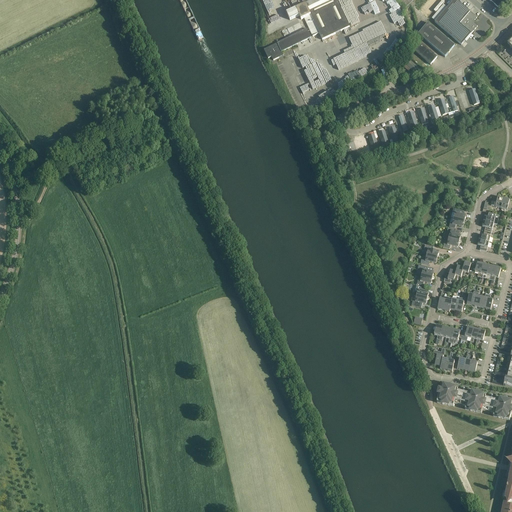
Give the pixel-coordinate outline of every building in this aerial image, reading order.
[(350,28),(336,0),(320,0),(319,1),(318,0),(313,0),(305,4),(305,5),(296,9),(296,8),(288,12),(291,19),(299,16),(301,20),(304,19),(313,37),(319,34),(322,40),(350,28)] [(429,18),(442,0),(420,0),(415,6),(420,10),(418,13),(421,15),(423,13),(429,18)] [(454,0),(448,8),(444,5),(432,19),(435,23),(461,45),(478,27),(475,24),(474,24),(474,21),(475,21),(477,18),(470,13),(455,0),(454,0)] [(401,7),(388,12),(395,31),(408,26),(401,7)] [(354,10),(346,14),(350,23),(358,18),(354,10)] [(418,34),(426,41),(445,58),(455,46),(436,30),(428,23),(418,34)] [(264,50),(268,59),(272,57),(273,61),(283,56),(282,52),(311,38),(307,29),(264,50)] [(422,45),(416,52),(431,65),(437,58),(422,45)] [(403,67),(409,72),(411,69),(418,76),(422,71),(409,60),(403,67)] [(469,92),(474,106),(480,104),(475,90),(469,92)] [(460,95),(464,108),(468,107),(464,93),(460,95)] [(453,96),(449,98),(454,112),(458,111),(453,96)] [(443,116),(448,114),(444,100),(438,102),(443,116)] [(428,108),(433,122),(439,120),(438,117),(435,108),(434,106),(428,108)] [(423,126),(428,124),(424,109),(418,111),(423,126)] [(407,115),(412,129),(418,127),(413,113),(407,115)] [(404,116),(398,118),(403,132),(408,130),(404,116)] [(400,143),(395,128),(389,130),(394,144),(400,143)] [(389,146),(385,132),(379,133),(383,148),(389,146)] [(379,149),(374,135),(368,137),(373,151),(379,149)] [(365,138),(359,140),(363,154),(369,152),(365,138)] [(495,204),(492,203),(491,206),(495,207),(501,209),(504,199),(498,197),(497,202),(496,201),(495,204)] [(511,202),(509,202),(510,200),(504,199),(501,209),(511,211),(511,210),(511,202)] [(465,222),(466,216),(463,215),(464,212),(454,209),(453,213),(455,213),(454,219),(465,222)] [(485,217),(483,222),(494,225),(497,226),(499,216),(489,213),(488,218),(485,217)] [(450,224),(449,228),(455,229),(456,226),(463,228),(465,222),(454,219),(453,222),(450,224)] [(485,228),(484,232),(491,234),(492,230),(494,225),(483,222),(482,227),(485,228)] [(459,232),(448,229),(447,233),(445,239),(460,242),(461,236),(458,236),(459,232)] [(490,238),(491,234),(484,232),(483,237),(480,236),(479,241),(489,243),(490,238)] [(459,244),(460,242),(445,239),(444,244),(443,248),(450,249),(451,246),(458,248),(459,244)] [(488,249),(489,243),(479,241),(477,246),(481,247),(480,251),(487,253),(488,249)] [(428,253),(427,256),(438,258),(439,252),(433,251),(433,247),(425,245),(424,249),(426,252),(428,253)] [(422,260),(421,264),(429,266),(430,263),(436,264),(438,258),(427,256),(426,259),(425,258),(422,260)] [(468,275),(471,276),(472,273),(473,269),(470,268),(471,264),(466,263),(466,264),(465,264),(463,268),(464,268),(463,272),(462,276),(464,277),(465,273),(469,274),(468,275)] [(474,266),(473,269),(472,273),(475,274),(475,273),(479,274),(478,277),(480,278),(483,266),(482,265),(482,264),(477,263),(476,267),(474,266)] [(423,270),(422,276),(433,279),(434,273),(427,271),(427,268),(419,265),(418,269),(423,270)] [(489,266),(485,265),(485,266),(483,266),(480,278),(483,279),(483,275),(487,276),(489,266)] [(458,277),(461,278),(462,276),(463,272),(464,268),(463,268),(459,267),(459,268),(457,268),(456,272),(455,277),(455,280),(457,281),(458,277)] [(499,279),(501,269),(496,268),(496,269),(495,269),(492,281),(494,282),(495,278),(499,279)] [(452,272),(450,272),(449,276),(446,276),(444,282),(450,284),(451,281),(454,282),(455,280),(455,277),(456,272),(452,271),(452,272)] [(433,279),(422,276),(419,275),(418,281),(417,285),(423,286),(424,283),(431,285),(432,281),(433,279)] [(417,296),(428,299),(429,293),(424,292),(425,289),(416,286),(415,290),(416,292),(418,293),(417,296)] [(465,300),(464,304),(467,305),(472,306),(472,305),(473,305),(476,297),(477,292),(474,291),(473,296),(470,295),(469,298),(466,298),(465,300)] [(477,292),(476,297),(473,305),(475,306),(474,307),(479,308),(481,298),(478,297),(479,292),(477,292)] [(426,305),(428,299),(417,296),(413,295),(411,302),(413,302),(412,306),(421,309),(422,304),(426,305)] [(484,308),(485,308),(487,300),(488,296),(486,295),(485,299),(481,298),(479,308),(483,309),(484,308)] [(488,296),(487,300),(485,308),(486,309),(486,310),(491,311),(493,301),(490,300),(491,297),(488,296)] [(443,301),(440,300),(438,310),(442,311),(443,310),(444,310),(447,298),(444,298),(443,301)] [(452,303),(450,310),(455,311),(455,310),(456,311),(459,299),(457,298),(456,301),(452,301),(452,303)] [(459,299),(456,311),(457,311),(457,312),(462,313),(464,304),(465,300),(459,299)] [(440,337),(442,328),(441,328),(441,327),(437,326),(434,335),(438,336),(437,340),(439,341),(440,337)] [(440,337),(439,341),(442,341),(443,338),(446,338),(449,329),(444,328),(444,329),(442,328),(440,337)] [(468,338),(471,339),(473,330),(474,330),(474,329),(469,328),(468,328),(467,332),(464,331),(463,332),(462,339),(461,340),(467,342),(468,338)] [(471,339),(470,343),(473,343),(474,340),(477,340),(479,332),(480,331),(475,329),(475,330),(474,330),(473,330),(471,339)] [(455,332),(454,331),(452,340),(451,344),(454,344),(454,340),(458,341),(459,338),(462,339),(463,332),(460,332),(456,330),(455,332)] [(481,332),(479,332),(477,340),(476,344),(479,345),(480,341),(483,342),(486,332),(481,331),(481,332)] [(444,354),(445,350),(442,349),(441,353),(434,351),(432,361),(436,362),(435,366),(440,367),(440,366),(441,366),(443,360),(444,354)] [(451,353),(450,357),(447,370),(448,370),(448,371),(452,372),(455,363),(451,362),(453,354),(451,353)] [(462,356),(458,355),(455,367),(458,368),(459,369),(459,370),(463,371),(464,370),(466,361),(462,360),(463,358),(462,356)] [(443,360),(441,366),(440,369),(445,370),(445,369),(447,370),(450,357),(447,357),(446,360),(443,360)] [(478,364),(474,363),(475,358),(473,357),(472,362),(469,371),(470,371),(471,371),(471,373),(475,374),(478,364)] [(438,398),(437,403),(445,405),(454,407),(454,405),(454,404),(458,391),(469,394),(470,392),(476,394),(476,392),(480,393),(479,395),(486,396),(486,398),(497,401),(498,399),(504,401),(504,399),(508,400),(507,402),(511,403),(511,400),(442,383),(441,385),(438,398)] [(466,407),(466,405),(469,394),(458,391),(454,404),(460,405),(466,407)] [(470,392),(469,394),(466,405),(466,407),(465,410),(482,414),(482,411),(486,398),(486,396),(479,395),(480,393),(476,392),(476,394),(470,392)] [(486,398),(482,411),(494,414),(497,401),(486,398)] [(494,415),(493,417),(509,421),(510,421),(510,418),(511,413),(511,403),(507,402),(508,400),(506,400),(504,399),(504,401),(498,399),(497,401),(494,414),(494,415)] [(503,493),(511,494),(511,471),(510,471),(507,471),(506,477),(509,478),(506,488),(505,487),(504,487),(503,493)] [(511,511),(511,494),(507,494),(503,493),(501,499),(505,500),(502,511),(501,511),(511,511)]
